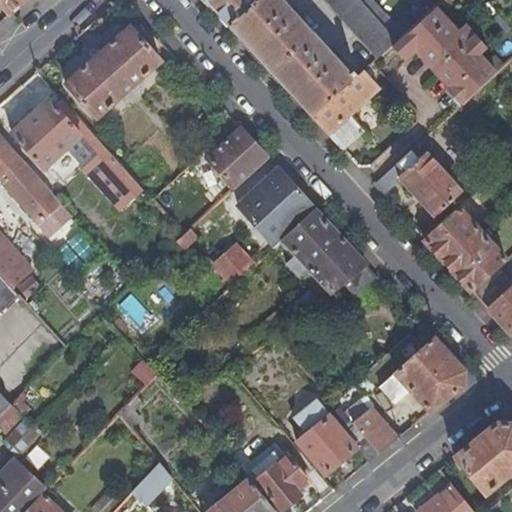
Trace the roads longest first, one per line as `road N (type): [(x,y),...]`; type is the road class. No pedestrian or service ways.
road 1 (residential): [(511,380),(163,0)]
road 2 (residential): [(511,382),(348,511)]
